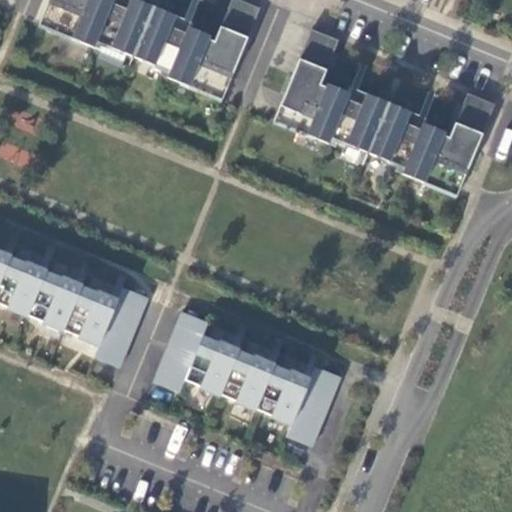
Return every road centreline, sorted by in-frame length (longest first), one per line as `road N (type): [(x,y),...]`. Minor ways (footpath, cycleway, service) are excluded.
road 1 (residential): [(511,208),(466,275),(366,511)]
road 2 (residential): [(511,61),(359,0)]
